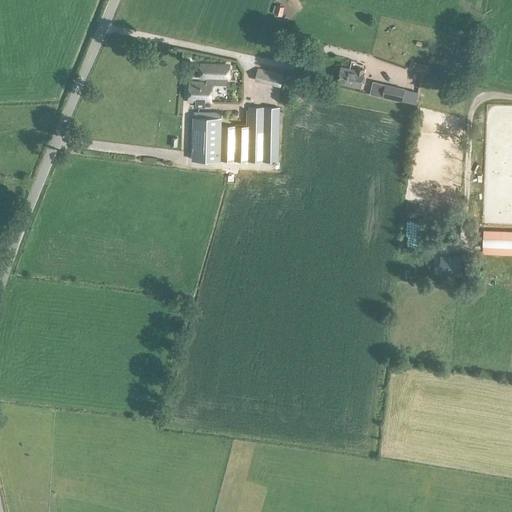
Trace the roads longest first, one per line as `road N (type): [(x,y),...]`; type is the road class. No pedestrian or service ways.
road 1 (unclassified): [(405,76),(327,49),(300,68),(103,24)]
road 2 (unclassified): [(0,299),(103,24)]
road 3 (track): [(465,231),(472,105),(484,95),(511,97)]
